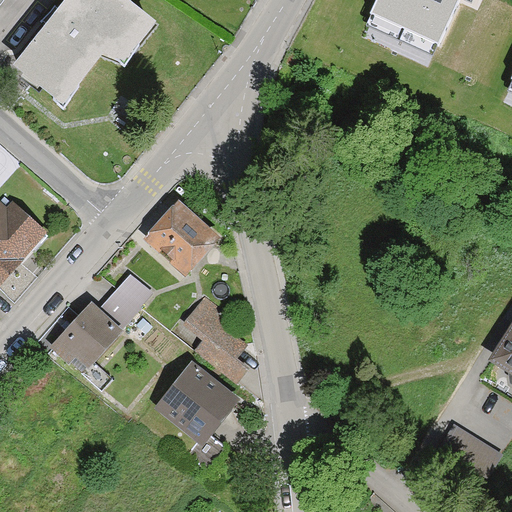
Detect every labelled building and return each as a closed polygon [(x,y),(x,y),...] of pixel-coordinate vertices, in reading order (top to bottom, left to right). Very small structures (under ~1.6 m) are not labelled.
[(0,0),(0,10),(8,0),(0,0)] [(147,0),(74,0),(27,60),(79,101),(123,44),(140,57),(171,18),(147,0)] [(380,0),(363,36),(434,70),(439,61),(503,92),(501,98),(511,103),(511,10),(491,0),(380,0)] [(55,229),(19,197),(11,205),(1,197),(0,198),(0,286),(3,289),(55,229)] [(155,238),(197,274),(230,234),(188,198),(155,238)] [(161,294),(134,273),(106,309),(95,300),(63,341),(105,373),(136,334),(132,330),(161,294)] [(254,335),(205,297),(174,337),(194,352),(237,386),(252,367),(238,355),(254,335)] [(511,342),(500,361),(511,368),(511,342)] [(249,400),(197,361),(161,408),(213,447),(249,400)] [(490,476),(506,451),(457,420),(441,445),(490,476)]
